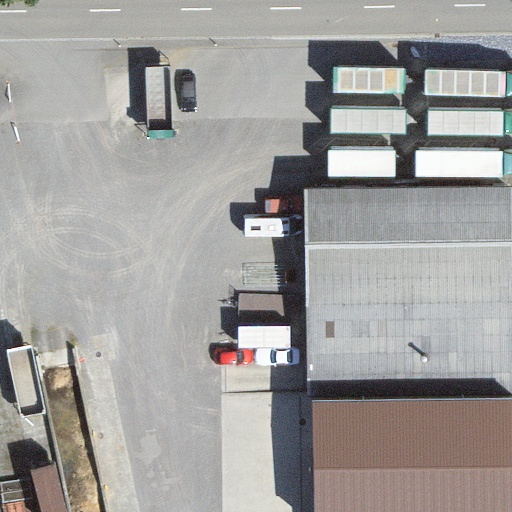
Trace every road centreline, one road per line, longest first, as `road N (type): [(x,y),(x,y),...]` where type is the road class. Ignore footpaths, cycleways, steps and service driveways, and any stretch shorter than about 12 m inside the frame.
road 1 (tertiary): [(0,18),(511,8)]
road 2 (unknown): [(317,12),(153,366)]
road 3 (unknown): [(153,366),(45,17)]
road 4 (unknown): [(196,511),(153,366)]
